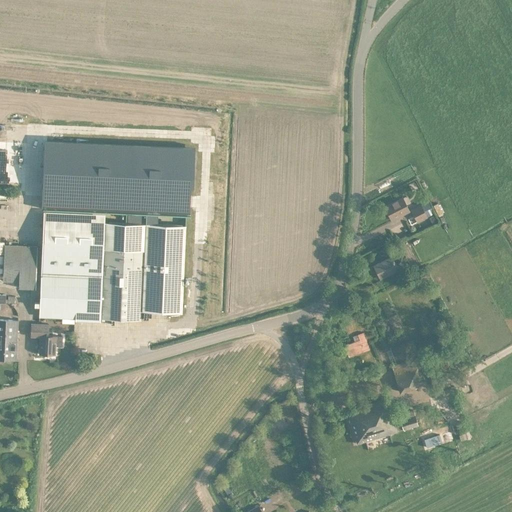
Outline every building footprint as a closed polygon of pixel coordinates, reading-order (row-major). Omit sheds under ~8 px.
[(41,246),(38,315),(61,316),(73,316),(75,316),(75,310),(99,311),(99,317),(139,319),(140,310),(169,312),(180,312),(182,267),(183,237),(184,214),(189,215),(189,214),(188,214),(188,212),(188,204),(189,185),(191,148),(45,142),(43,193),(43,195),(42,207),(41,207),(41,208),(125,212),(124,222),(42,219),(41,245),(41,246)] [(383,206),(386,212),(390,219),(408,210),(401,197),(383,206)] [(409,209),(412,215),(416,221),(426,216),(419,203),(409,209)] [(433,213),(428,216),(431,221),(436,219),(433,213)] [(17,281),(17,287),(34,287),(36,245),(3,244),(1,280),(17,281)] [(393,260),(400,257),(394,245),(386,250),(389,256),(372,264),(378,276),(396,267),(393,260)] [(418,281),(428,276),(425,270),(415,275),(418,281)] [(0,318),(0,358),(15,359),(16,319),(5,319),(0,318)] [(47,323),(29,323),(29,335),(39,336),(38,353),(53,354),(54,345),(60,345),(61,335),(47,334),(47,323)] [(358,340),(344,345),(347,355),(367,348),(361,332),(356,334),(358,340)] [(421,383),(413,358),(389,365),(390,369),(394,381),(398,392),(413,387),(421,384),(421,383)] [(451,377),(445,360),(426,365),(432,383),(451,377)] [(383,399),(346,411),(356,443),(395,431),(391,415),(389,409),(386,409),(383,399)] [(397,413),(391,415),(395,431),(402,429),(416,425),(411,408),(397,413)] [(422,439),(425,447),(440,442),(438,434),(422,439)]
